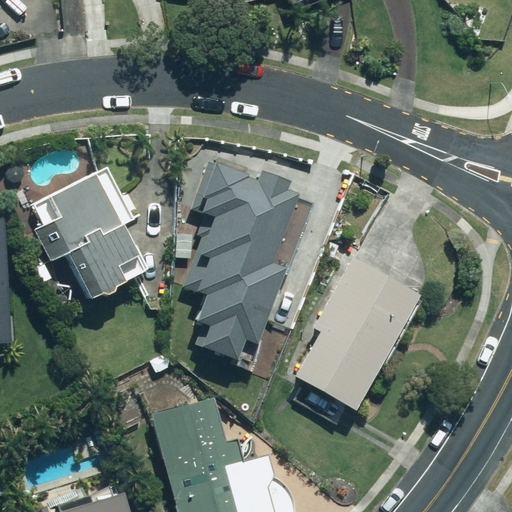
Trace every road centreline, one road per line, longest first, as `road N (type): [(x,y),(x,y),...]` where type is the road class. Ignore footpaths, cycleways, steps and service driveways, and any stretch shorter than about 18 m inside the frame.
road 1 (residential): [(282,93),(87,89),(0,104)]
road 2 (residential): [(511,208),(282,93)]
road 3 (residential): [(282,93),(511,157)]
road 4 (secondary): [(511,373),(421,511)]
